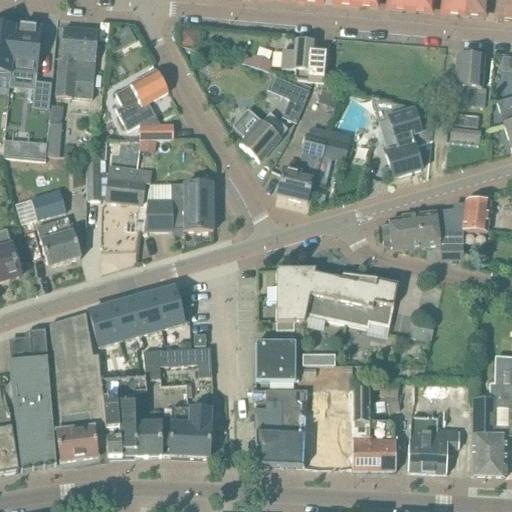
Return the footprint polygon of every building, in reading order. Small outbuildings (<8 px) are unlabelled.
[(355,10),(356,0),(332,0),(332,8),(355,10)] [(356,0),(355,10),(379,12),(380,0),(356,0)] [(410,0),(386,0),(385,13),(409,15),(410,0)] [(410,0),(409,15),(434,17),(435,0),(410,0)] [(464,19),(465,0),(441,0),(440,17),(464,19)] [(465,0),(464,19),(487,21),(489,0),(465,0)] [(511,23),(511,0),(496,0),(494,22),(511,23)] [(15,31),(11,75),(35,77),(37,77),(42,29),(15,26),(15,31)] [(0,28),(0,77),(10,79),(11,79),(11,75),(15,31),(0,28)] [(93,103),(94,88),(98,34),(64,31),(58,100),(93,103)] [(191,47),(191,32),(179,32),(179,47),(191,47)] [(330,52),(316,51),(316,45),(295,43),(294,54),(284,53),(282,73),(295,74),(294,83),(327,86),(330,52)] [(273,64),(252,57),(249,68),(269,75),(273,64)] [(458,108),(485,110),(486,92),(482,91),(484,60),(457,58),(455,90),(459,90),(458,108)] [(511,60),(503,59),(502,71),(511,72),(511,60)] [(160,129),(148,106),(168,96),(157,74),(130,88),(130,89),(115,97),(122,109),(115,113),(127,135),(139,129),(139,144),(173,144),(173,128),(160,129)] [(34,94),(32,112),(49,114),(52,87),(35,85),(34,94)] [(289,103),(282,121),(296,127),(310,95),(291,87),(285,102),(289,103)] [(511,100),(497,105),(500,115),(502,114),(506,127),(504,128),(511,153),(511,100)] [(432,145),(435,125),(436,117),(379,103),(379,104),(372,102),(379,125),(384,123),(389,140),(382,142),(389,169),(393,180),(393,182),(421,173),(415,150),(432,145)] [(64,110),(51,109),(50,121),(63,122),(64,110)] [(248,114),(233,131),(245,142),(239,148),(259,166),(282,142),(281,141),(289,132),(270,115),(262,124),(260,125),(248,114)] [(479,119),(453,116),(451,128),(477,131),(479,119)] [(59,127),(49,126),(47,148),(46,159),(57,160),(59,127)] [(452,130),(451,141),(480,144),(482,134),(452,130)] [(284,172),(277,200),(307,207),(313,180),(317,181),(322,158),(326,144),(329,135),(313,131),(311,138),(307,137),(302,157),(305,157),(300,176),(284,172)] [(344,163),(348,147),(350,137),(330,133),(329,135),(326,144),(322,158),(344,163)] [(86,162),(86,204),(106,204),(142,208),(145,187),(150,188),(151,176),(111,171),(110,177),(105,177),(105,163),(107,145),(97,144),(95,162),(86,162)] [(47,148),(36,147),(35,162),(46,163),(46,159),(47,148)] [(389,169),(380,171),(383,183),(393,180),(389,169)] [(184,235),(213,235),(213,232),(214,232),(214,208),(213,208),(213,188),(171,188),(171,205),(147,205),(143,235),(172,235),(172,234),(184,234),(184,235)] [(31,202),(37,225),(66,217),(59,194),(31,202)] [(487,205),(487,202),(476,202),(476,204),(466,204),(465,208),(454,208),(454,213),(436,216),(438,232),(463,232),(463,234),(487,235),(490,205),(487,205)] [(390,228),(381,229),(384,252),(393,251),(393,254),(440,248),(463,248),(463,234),(463,232),(438,232),(436,216),(402,220),(402,222),(390,223),(390,228)] [(81,261),(75,242),(73,234),(72,234),(68,221),(36,230),(48,271),(81,261)] [(0,285),(20,279),(11,250),(6,235),(0,236),(0,285)] [(316,272),(308,272),(276,272),(276,326),(294,326),(304,326),(305,319),(314,277),(316,272)] [(343,327),(352,285),(314,277),(305,319),(343,327)] [(389,331),(394,308),(398,289),(377,284),(375,290),(352,285),(343,327),(368,333),(369,327),(389,331)] [(174,293),(152,299),(162,333),(184,327),(174,293)] [(152,299),(131,304),(141,339),(162,333),(152,299)] [(131,304),(110,310),(120,345),(141,339),(131,304)] [(110,310),(89,316),(98,351),(120,345),(110,310)] [(52,347),(89,336),(86,317),(49,328),(52,347)] [(294,334),(294,326),(276,326),(276,334),(294,334)] [(411,342),(431,346),(433,333),(413,329),(411,342)] [(28,363),(9,365),(21,475),(23,475),(23,473),(32,472),(32,473),(34,473),(34,471),(43,470),(43,471),(45,471),(45,469),(54,468),(54,469),(56,469),(45,334),(26,336),(28,363)] [(60,468),(109,462),(103,403),(103,395),(102,387),(101,380),(99,359),(92,360),(89,336),(52,347),(56,375),(53,376),(59,425),(55,426),(60,468)] [(194,338),(194,350),(206,349),(205,338),(194,338)] [(189,353),(189,345),(177,346),(177,354),(189,353)] [(296,345),(256,345),(255,385),(295,386),(296,345)] [(198,382),(212,381),(210,352),(191,353),(189,353),(177,354),(157,355),(158,371),(160,371),(197,369),(198,382)] [(160,384),(160,371),(158,371),(157,355),(143,356),(145,385),(160,384)] [(319,369),(319,358),(302,358),(303,369),(319,369)] [(319,358),(319,369),(335,369),(335,358),(319,358)] [(511,362),(496,361),(496,388),(491,388),(490,402),(474,402),(473,479),(505,481),(505,480),(506,480),(506,470),(505,470),(505,440),(511,440),(511,362)] [(113,379),(101,380),(102,387),(114,386),(113,379)] [(398,400),(398,383),(380,383),(379,400),(398,400)] [(304,394),(301,471),(353,474),(352,445),(352,395),(352,384),(329,384),(328,394),(305,394),(304,394)] [(147,413),(145,395),(145,385),(135,385),(135,406),(137,461),(161,460),(161,459),(161,438),(161,413),(147,413)] [(114,394),(114,386),(102,387),(103,395),(114,394)] [(297,394),(286,394),(266,393),(266,413),(254,412),(255,436),(256,469),(277,470),(301,471),(304,394),(297,394)] [(115,402),(114,394),(103,395),(103,403),(115,402)] [(369,476),(369,424),(369,394),(352,395),(352,445),(353,474),(353,476),(369,476)] [(109,462),(137,461),(135,406),(118,407),(117,402),(115,402),(103,403),(109,462)] [(186,461),(188,412),(171,411),(170,439),(161,438),(161,459),(169,459),(169,461),(186,461)] [(0,478),(19,475),(8,412),(0,412),(0,478)] [(212,413),(192,412),(188,412),(186,461),(209,462),(212,413)] [(459,453),(459,436),(437,435),(438,423),(411,421),(410,445),(409,445),(408,476),(446,478),(447,452),(459,453)] [(395,429),(391,425),(369,424),(369,476),(395,476),(395,446),(395,429)]
